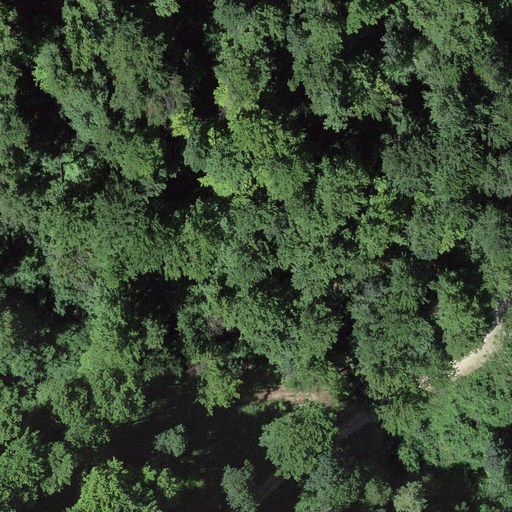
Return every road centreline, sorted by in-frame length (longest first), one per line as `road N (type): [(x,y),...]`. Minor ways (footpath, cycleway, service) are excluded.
road 1 (track): [(26,511),(138,433),(211,405),(346,392),(404,398)]
road 2 (track): [(511,283),(481,347),(335,437),(244,511)]
